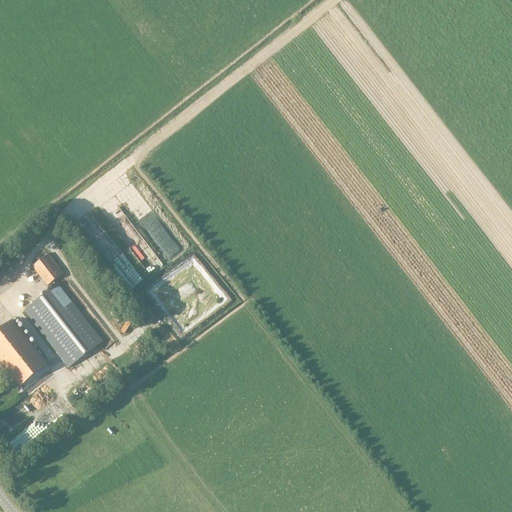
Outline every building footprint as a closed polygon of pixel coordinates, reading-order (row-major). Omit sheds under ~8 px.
[(84,213),(95,205),(90,198),(93,196),(87,189),(74,198),(84,213)] [(165,266),(181,254),(136,194),(122,205),(134,221),(128,225),(119,212),(106,222),(135,260),(151,248),(165,266)] [(47,286),(64,273),(48,254),(32,267),(47,286)] [(214,317),(230,304),(193,258),(170,276),(171,276),(176,273),(179,276),(190,267),(218,302),(208,309),(214,317)] [(15,284),(0,294),(0,298),(9,310),(20,301),(15,293),(19,290),(15,284)] [(68,369),(102,342),(58,284),(23,311),(68,369)] [(168,301),(175,318),(189,313),(181,295),(168,301)] [(115,324),(120,328),(124,322),(119,319),(115,324)] [(0,362),(19,387),(47,366),(12,321),(0,330),(0,362)]
